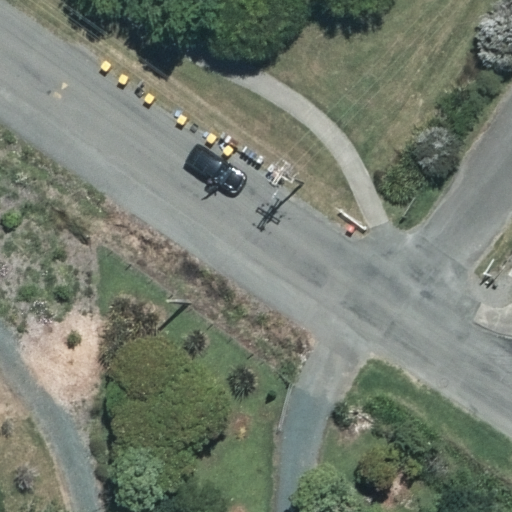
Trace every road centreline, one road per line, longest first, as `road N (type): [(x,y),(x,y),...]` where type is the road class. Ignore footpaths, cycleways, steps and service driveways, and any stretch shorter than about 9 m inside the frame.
road 1 (residential): [(405,318),(0,35)]
road 2 (unclassified): [(511,161),(405,318)]
road 3 (residential): [(511,402),(405,318)]
